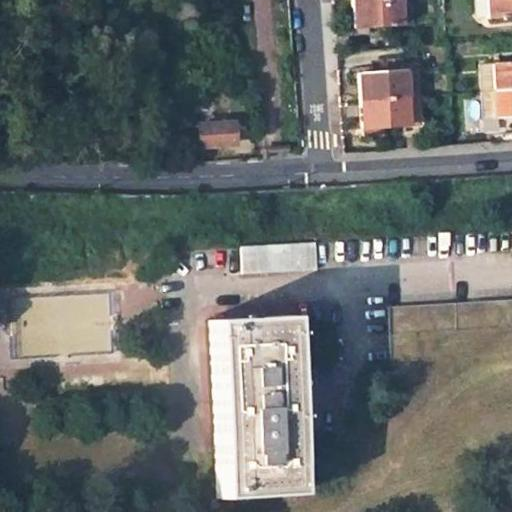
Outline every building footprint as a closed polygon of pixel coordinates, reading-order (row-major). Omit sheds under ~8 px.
[(511,0),(483,0),(485,22),(511,20),(511,0)] [(394,1),(349,4),(351,32),(396,30),(394,1)] [(511,88),(511,61),(490,62),(492,90),(511,88)] [(355,78),(356,104),(413,100),(411,74),(355,78)] [(511,115),(511,88),(492,90),(493,117),(511,115)] [(356,104),(358,130),(415,127),(413,100),(356,104)] [(232,122),(196,124),(197,143),(232,142),(232,122)] [(197,143),(196,124),(184,124),(185,143),(197,143)] [(311,244),(236,247),(237,274),(312,271),(311,244)] [(511,301),(383,309),(386,363),(414,361),(412,334),(511,327),(511,301)] [(279,318),(202,321),(209,497),(287,493),(279,318)]
